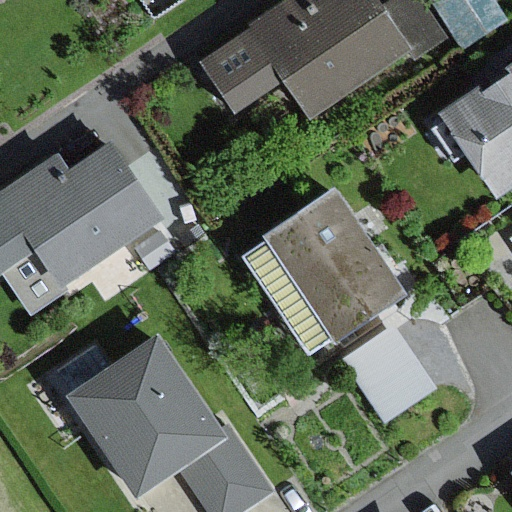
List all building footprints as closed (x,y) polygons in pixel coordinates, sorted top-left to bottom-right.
[(307,0),(288,0),(192,68),(231,123),(273,93),(300,132),(408,57),(376,11),(367,0),(322,0),(312,7),(307,0)] [(416,0),(391,0),(376,11),(408,57),(414,66),(446,43),(416,0)] [(487,0),(435,0),(429,4),(461,53),(504,25),(487,0)] [(511,67),(434,122),(492,205),(511,190),(511,67)] [(51,166),(0,199),(0,282),(3,280),(29,318),(162,230),(108,149),(61,180),(51,166)] [(329,199),(235,262),(305,367),(399,305),(329,199)] [(389,330),(340,364),(383,426),(432,392),(410,360),(389,330)] [(154,344),(65,403),(133,504),(178,474),(221,446),(154,344)] [(234,437),(221,446),(178,474),(203,511),(245,511),(272,494),(234,437)]
